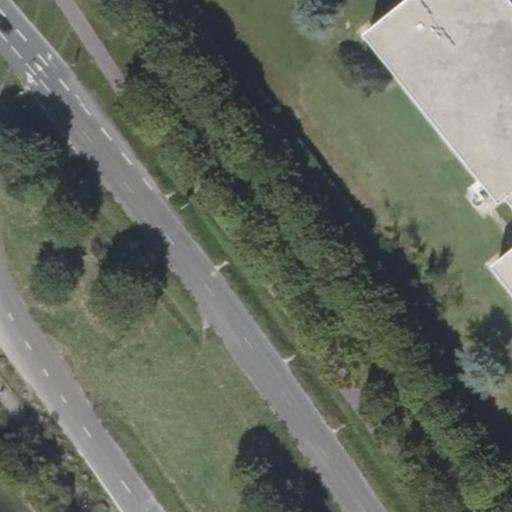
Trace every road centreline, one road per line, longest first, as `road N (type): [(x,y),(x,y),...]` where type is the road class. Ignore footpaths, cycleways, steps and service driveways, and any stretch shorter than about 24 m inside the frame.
road 1 (secondary): [(365,511),(245,327),(0,23)]
road 2 (secondary): [(0,282),(76,423),(138,511)]
road 3 (unclassified): [(0,391),(84,511)]
